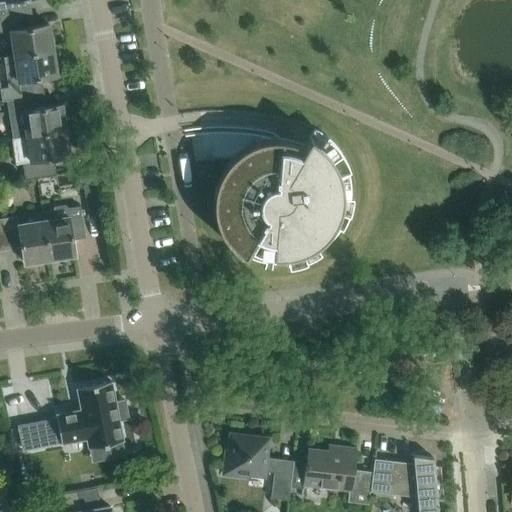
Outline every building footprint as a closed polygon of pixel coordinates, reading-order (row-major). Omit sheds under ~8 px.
[(0,0),(0,18),(30,14),(28,0),(0,0)] [(32,25),(30,14),(0,18),(0,30),(9,29),(13,55),(52,49),(52,48),(50,48),(49,40),(51,40),(48,23),(32,25)] [(52,49),(13,55),(1,56),(6,87),(0,87),(0,100),(5,100),(11,99),(11,98),(43,94),(40,77),(56,74),(52,49)] [(63,120),(60,103),(45,105),(43,94),(11,98),(11,99),(5,100),(10,138),(25,135),(52,131),(64,129),(64,128),(62,128),(61,120),(63,120)] [(314,128),(314,129),(309,136),(308,136),(303,144),(299,142),(294,141),(290,139),(285,138),(280,137),(278,135),(275,133),(272,131),(269,130),(265,129),(255,127),(244,126),(234,126),(223,125),(213,126),(202,126),(184,128),(184,135),(191,134),(197,176),(215,182),(213,188),(213,193),(212,198),(212,204),(213,209),(214,214),(215,219),(217,224),(219,229),(222,233),(225,238),(228,242),(232,246),(236,249),(240,252),(244,255),(249,257),(255,259),(260,261),(265,262),(271,263),(276,263),(282,263),(287,263),(293,262),(299,261),(304,259),(309,256),(314,254),(319,251),(322,249),(324,247),(329,243),(333,238),(335,236),(337,233),(339,231),(340,228),(343,223),(345,218),(347,213),(349,207),(350,201),(350,196),(351,193),(351,189),(350,183),(350,180),(349,177),(349,174),(348,171),(347,168),(346,165),(344,160),(341,155),(338,150),(335,145),(331,141),(327,137),(325,135),(320,131),(314,128)] [(68,154),(64,129),(52,131),(25,135),(29,160),(20,161),(23,179),(55,174),(52,157),(68,154)] [(80,205),(68,207),(64,204),(54,206),(52,210),(41,211),(43,220),(43,219),(49,257),(75,253),(72,238),(84,236),(80,205)] [(43,219),(43,220),(18,223),(16,215),(0,217),(0,224),(4,248),(21,246),(23,261),(49,257),(43,219)] [(56,417),(18,425),(23,448),(60,441),(61,442),(86,437),(88,447),(98,445),(122,440),(118,419),(127,417),(125,403),(124,399),(115,401),(113,395),(110,380),(76,387),(81,409),(55,414),(56,417)] [(222,473),(248,476),(249,468),(273,471),(270,497),(288,499),(290,485),(292,462),(265,459),(267,437),(230,433),(228,449),(225,449),(222,473)] [(356,447),(340,445),(328,444),(327,449),(308,447),(306,463),(304,462),(304,464),(292,462),(290,485),(301,486),(302,483),(348,489),(347,501),(368,503),(371,471),(370,471),(370,474),(353,472),(356,447)] [(374,450),(372,471),(369,490),(416,496),(417,511),(437,511),(436,498),(443,499),(440,465),(433,465),(432,456),(409,454),(409,455),(412,455),(413,462),(375,458),(376,450),(374,450)] [(99,488),(79,491),(81,505),(101,502),(99,488)] [(0,511),(8,511),(6,497),(0,497),(0,511)]
